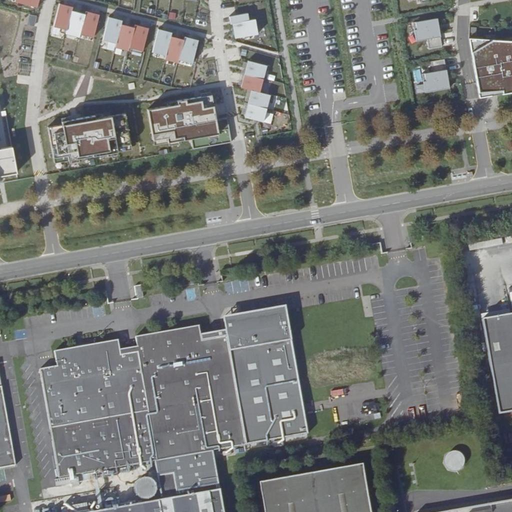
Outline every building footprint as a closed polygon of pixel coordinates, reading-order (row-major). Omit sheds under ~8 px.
[(16,0),(15,5),(38,11),(40,0),(16,0)] [(54,27),(94,38),(100,13),(60,3),(54,27)] [(252,11),(234,16),(239,39),(263,33),(259,18),(254,19),(252,11)] [(150,27),(109,16),(103,40),(143,51),(150,27)] [(436,17),(412,22),(415,40),(427,39),(428,48),(441,46),(436,17)] [(202,41),(159,29),(152,54),(195,65),(202,41)] [(511,40),(468,38),(479,98),(511,91),(511,40)] [(274,60),(251,55),(244,85),(256,88),(266,91),(274,60)] [(449,88),(444,59),(430,61),(432,71),(421,73),(424,92),(449,88)] [(266,91),(256,88),(249,119),(271,124),(278,93),(266,91)] [(152,102),(158,137),(231,125),(225,90),(152,102)] [(52,123),(58,158),(131,146),(125,111),(52,123)] [(0,183),(19,180),(13,148),(0,149),(0,183)] [(511,314),(482,320),(499,415),(511,412),(511,314)] [(220,322),(156,333),(159,349),(172,427),(178,456),(267,441),(248,332),(223,337),(220,322)] [(172,427),(159,349),(142,351),(140,337),(55,350),(58,366),(40,369),(55,448),(172,427)] [(0,467),(16,465),(0,372),(0,467)] [(60,477),(178,456),(172,427),(55,448),(60,477)] [(465,452),(450,450),(446,467),(462,469),(465,452)] [(372,511),(365,467),(261,484),(265,511),(372,511)] [(223,511),(220,490),(94,511),(223,511)] [(511,511),(511,498),(437,511),(511,511)]
